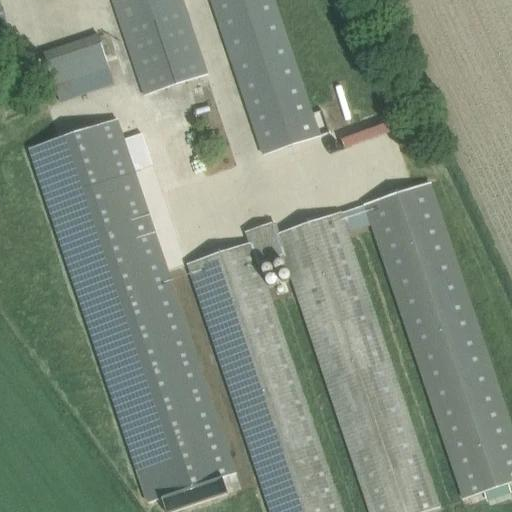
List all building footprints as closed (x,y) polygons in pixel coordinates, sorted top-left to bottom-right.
[(111,0),(116,13),(145,99),(208,77),(182,0),(111,0)] [(211,0),(264,156),(319,137),(273,0),(211,0)] [(43,54),(50,73),(60,105),(115,85),(110,70),(98,36),(43,54)] [(152,166),(142,135),(123,141),(116,121),(31,149),(149,504),(162,500),(165,511),(175,511),(228,494),(223,478),(234,475),(133,173),(152,166)] [(363,205),(370,226),(462,499),(511,482),(511,424),(431,182),(363,205)] [(363,205),(341,212),(348,233),(370,226),(363,205)] [(341,212),(281,232),(275,234),(283,256),(367,511),(424,511),(440,507),(348,233),(341,212)] [(245,232),(249,243),(252,242),(260,264),(283,256),(275,234),(281,232),(277,221),(245,232)] [(252,242),(249,243),(187,264),(269,511),(342,511),(260,264),(252,242)]
